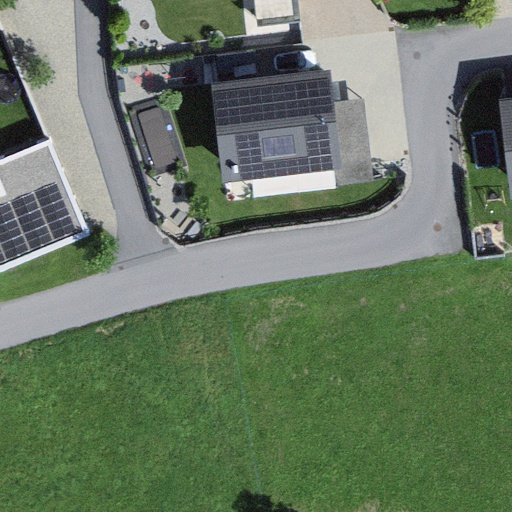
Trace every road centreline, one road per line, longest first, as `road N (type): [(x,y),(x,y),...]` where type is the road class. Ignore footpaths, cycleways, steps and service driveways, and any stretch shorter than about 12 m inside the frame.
road 1 (residential): [(0,333),(449,229)]
road 2 (residential): [(449,229),(440,46),(511,39)]
